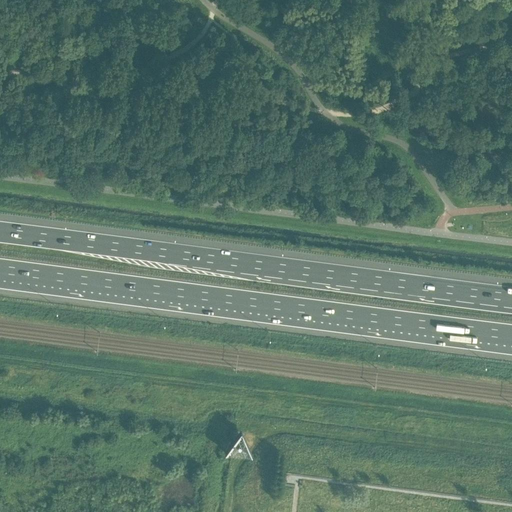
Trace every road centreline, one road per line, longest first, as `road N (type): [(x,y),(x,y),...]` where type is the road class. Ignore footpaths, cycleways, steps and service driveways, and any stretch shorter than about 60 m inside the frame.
road 1 (motorway): [(0,269),(511,335)]
road 2 (motorway): [(511,297),(0,232)]
